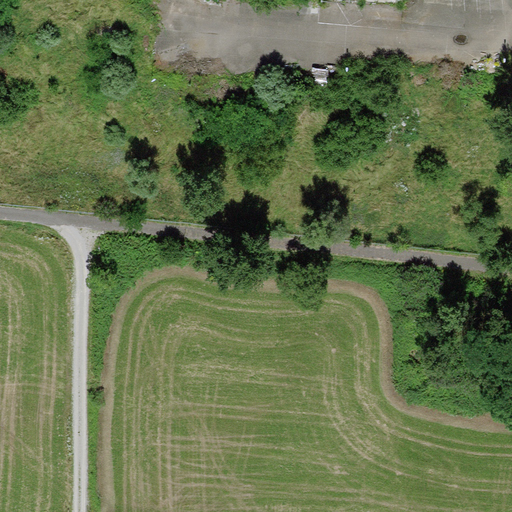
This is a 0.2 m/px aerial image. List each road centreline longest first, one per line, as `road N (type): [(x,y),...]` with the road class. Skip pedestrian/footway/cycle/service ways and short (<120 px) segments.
road 1 (track): [(511,265),(0,211)]
road 2 (track): [(82,221),(74,511)]
